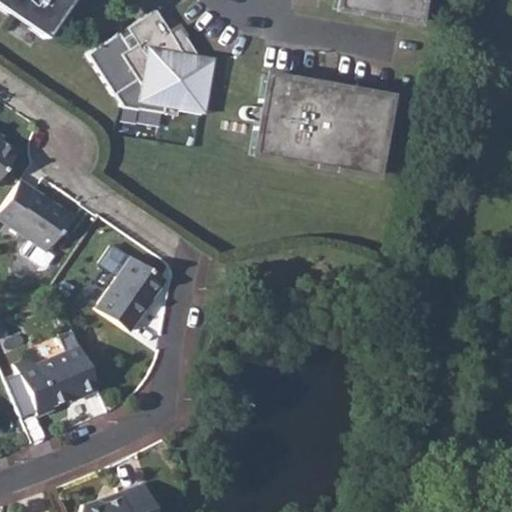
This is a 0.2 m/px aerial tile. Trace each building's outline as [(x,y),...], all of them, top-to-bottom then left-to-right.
[(66,0),(0,0),(0,10),(40,38),(66,0)] [(331,0),(330,9),(411,23),(415,0),(331,0)] [(119,107),(174,116),(176,106),(199,110),(205,61),(196,59),(184,39),(175,45),(167,33),(153,10),(125,28),(128,34),(120,39),(117,33),(84,54),(119,107)] [(167,33),(175,45),(184,39),(176,27),(167,33)] [(245,156),(368,177),(382,96),(259,75),(245,156)] [(0,171),(13,152),(0,143),(0,171)] [(18,180),(0,205),(0,219),(28,239),(44,250),(68,215),(18,180)] [(44,250),(28,239),(21,249),(22,254),(40,266),(44,265),(51,255),(44,250)] [(128,257),(93,309),(126,332),(161,280),(128,257)] [(75,347),(31,366),(27,358),(11,364),(33,416),(49,409),(48,405),(76,393),(77,397),(93,390),(75,347)] [(150,511),(139,483),(114,493),(116,497),(102,503),(95,500),(80,506),(76,511),(150,511)] [(102,503),(116,497),(114,493),(100,498),(95,500),(102,503)]
